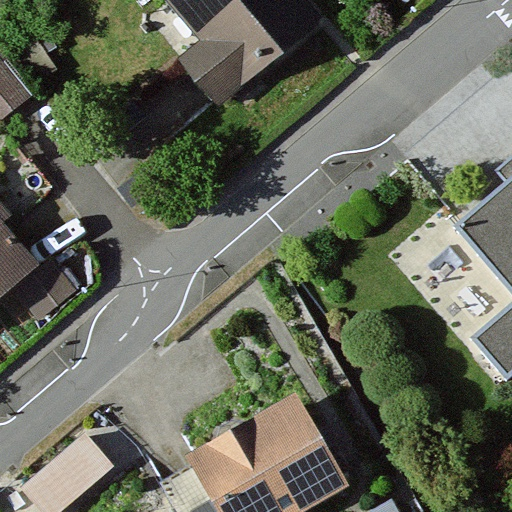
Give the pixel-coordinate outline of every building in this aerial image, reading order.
[(315,21),(297,0),(174,0),(208,40),(186,59),(220,100),(315,21)] [(0,119),(32,93),(0,54),(0,119)] [(511,293),(464,334),(500,377),(511,366),(511,188),(463,229),(511,287),(511,293)] [(0,291),(34,262),(0,223),(0,291)] [(37,320),(75,292),(55,265),(17,293),(37,320)] [(296,398),(186,454),(216,511),(280,511),(339,481),(296,398)] [(23,474),(53,511),(108,468),(78,430),(23,474)] [(410,511),(400,493),(361,511),(410,511)]
